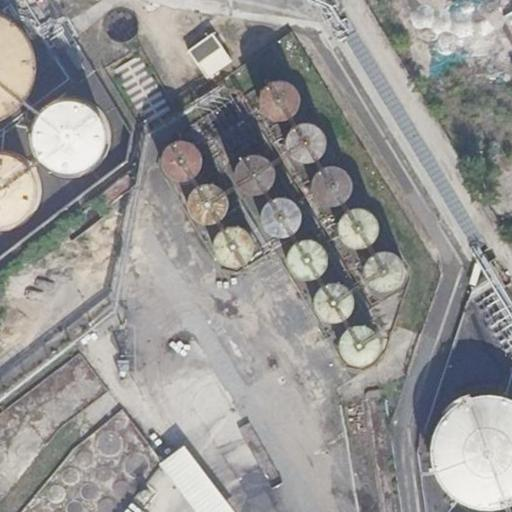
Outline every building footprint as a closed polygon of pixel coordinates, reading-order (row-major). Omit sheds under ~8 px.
[(12,23),(0,17),(0,16),(0,121),(13,114),(22,105),(30,93),(34,81),(35,67),(34,56),(29,43),(20,30),(12,23)] [(234,63),(225,49),(216,35),(189,54),(198,66),(208,81),(234,63)] [(111,71),(142,117),(163,102),(132,56),(111,71)] [(258,99),(257,107),(259,114),(263,120),(269,125),(273,126),(276,127),(284,126),(287,125),(293,121),(296,118),(299,112),(300,104),(300,101),(297,94),(294,91),(292,88),(288,86),(285,85),(277,84),(270,85),(264,90),(259,96),(258,99)] [(106,129),(104,124),(98,116),(93,112),(82,106),(71,105),(60,107),(52,111),(44,118),(38,128),(36,137),(37,150),(39,157),(42,162),(50,170),(57,174),(66,177),(74,177),(84,175),(95,170),(102,161),(107,151),(108,142),(108,137),(106,129)] [(287,151),(291,158),(294,160),(300,164),(304,165),(311,165),(315,164),(318,163),(322,159),(327,153),(329,146),(329,142),(327,135),(323,129),(317,125),(310,123),(304,123),(297,125),(291,130),(289,133),(286,140),(286,144),(287,151)] [(194,181),(198,176),(201,170),(202,164),(201,157),(198,151),(192,146),(185,143),(178,143),(171,146),(165,150),(162,156),(160,164),(161,170),(164,176),(169,181),(175,184),(181,185),(188,184),(194,181)] [(29,174),(21,165),(16,162),(5,158),(0,157),(0,229),(6,230),(14,227),(24,221),(29,215),(34,204),(35,196),(35,190),(34,183),(29,174)] [(272,193),(276,187),(277,179),(276,173),(273,167),(268,163),(262,160),(256,159),(249,160),(244,163),(239,168),(236,173),(235,180),(237,187),(240,193),(246,198),(253,200),(260,200),(267,197),(272,193)] [(314,194),(316,199),(319,203),(323,207),(328,209),(333,210),(339,209),(343,207),(348,204),(351,200),(354,196),(355,191),(355,186),(353,181),(350,176),(346,172),(341,169),(336,168),(330,169),(325,170),(320,174),(317,178),(314,183),(313,189),(314,194)] [(227,215),(229,207),(227,199),(223,192),(216,188),(208,186),(200,188),(194,193),(190,199),(188,207),(190,215),(194,221),(201,226),(209,227),(216,226),(223,221),(227,215)] [(303,232),(304,224),(303,216),(298,209),(291,205),(283,203),(275,205),(269,209),(264,216),(263,224),(264,232),(269,239),(275,243),(283,245),(291,243),(298,239),(303,232)] [(342,241),(347,247),(353,250),(360,252),(364,251),(367,250),(373,247),(377,243),(380,237),(381,233),(380,226),(378,219),(373,214),(370,212),(366,211),(362,210),(354,211),(348,214),(345,216),(341,222),(340,225),(339,231),(340,238),(342,241)] [(252,259),(254,251),(252,243),(248,237),(241,232),(233,231),(226,232),(219,237),(215,243),(213,251),(215,259),(219,265),(225,270),(233,271),(241,270),(248,265),(252,259)] [(327,273),(329,265),(327,257),(323,250),(316,246),(308,244),(300,246),(293,250),(289,257),(288,265),(289,273),(294,280),(300,284),(308,286),(316,284),(323,280),(327,273)] [(365,278),(368,284),(374,289),(377,291),(384,293),(388,293),(395,291),(398,289),(403,284),(405,280),(407,272),(405,265),(402,259),(399,256),(393,252),(389,251),(385,251),(382,251),(378,252),(372,256),(369,259),(366,265),(365,268),(364,272),(365,278)] [(357,317),(358,309),(357,301),(352,294),(345,290),(337,288),(329,290),(323,294),(318,301),(317,309),(318,317),(323,323),(330,328),(337,330),(345,328),(352,324),(357,317)] [(378,362),(380,354),(378,346),(374,339),(367,335),(359,334),(352,335),(345,340),(341,346),(339,354),(341,362),(345,369),(352,373),(359,374),(367,373),(374,369),(378,362)] [(511,511),(511,402),(497,400),(479,401),(471,404),(458,412),(448,421),(441,432),(436,448),(435,457),(436,471),(443,487),(451,499),(464,509),(471,511),(511,511)] [(228,511),(177,446),(153,465),(189,511),(228,511)]
